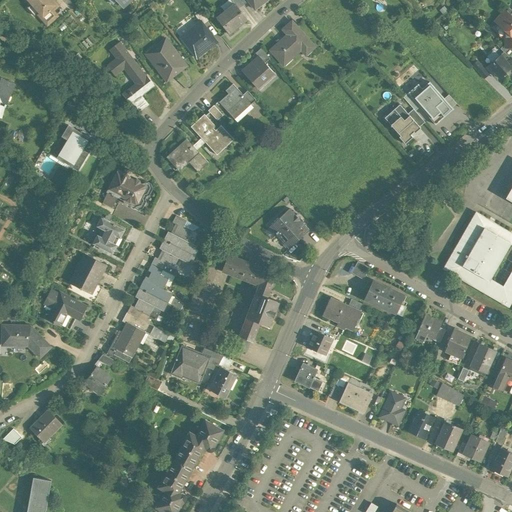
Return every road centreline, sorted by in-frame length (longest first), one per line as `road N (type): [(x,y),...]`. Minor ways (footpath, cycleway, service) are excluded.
road 1 (residential): [(0,424),(75,373),(173,190)]
road 2 (residential): [(267,388),(511,498)]
road 3 (residential): [(294,0),(166,124),(152,154)]
road 4 (residential): [(346,237),(511,108)]
road 5 (residential): [(346,237),(511,342)]
road 6 (residential): [(173,190),(235,239),(312,276)]
road 7 (residential): [(203,511),(267,388)]
road 8 (residential): [(267,388),(312,276)]
